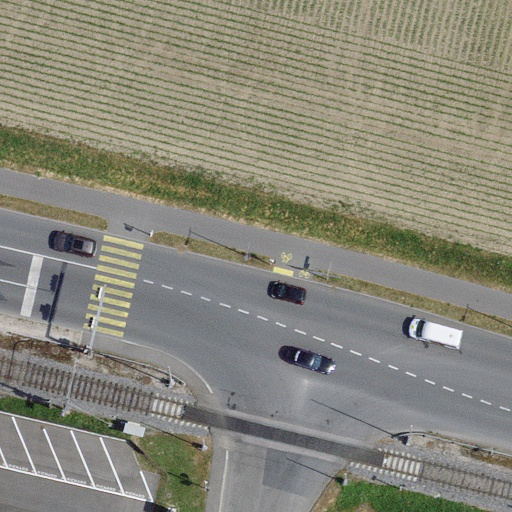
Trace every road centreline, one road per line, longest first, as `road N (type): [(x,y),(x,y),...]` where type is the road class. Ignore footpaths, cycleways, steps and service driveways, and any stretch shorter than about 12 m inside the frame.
road 1 (secondary): [(302,332),(0,256)]
road 2 (secondary): [(511,390),(302,332)]
road 3 (residential): [(302,332),(260,511)]
